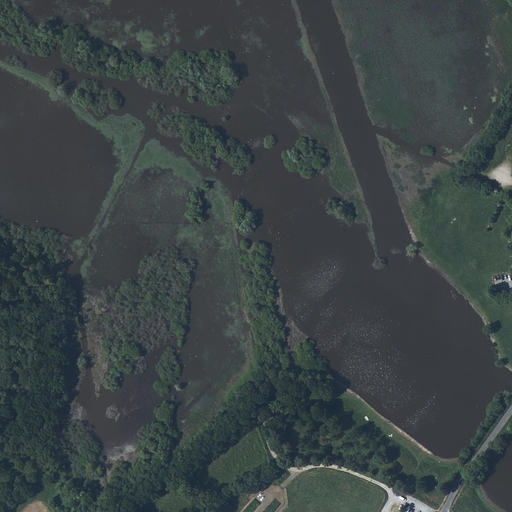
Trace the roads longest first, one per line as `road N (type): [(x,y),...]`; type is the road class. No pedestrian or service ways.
road 1 (track): [(394,497),(346,469),(282,465),(264,428)]
road 2 (tertiary): [(444,511),(511,408)]
